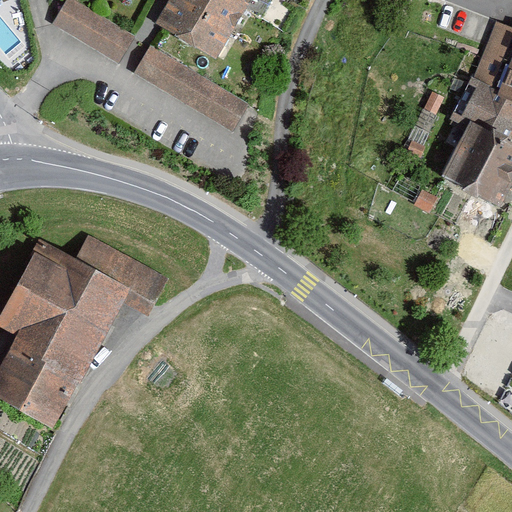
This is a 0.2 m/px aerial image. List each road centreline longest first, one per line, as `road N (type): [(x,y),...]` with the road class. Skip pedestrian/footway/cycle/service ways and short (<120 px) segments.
road 1 (residential): [(249,243),(131,334),(96,374),(31,511)]
road 2 (tertiary): [(511,454),(249,243)]
road 3 (tertiary): [(249,243),(163,193),(23,158)]
